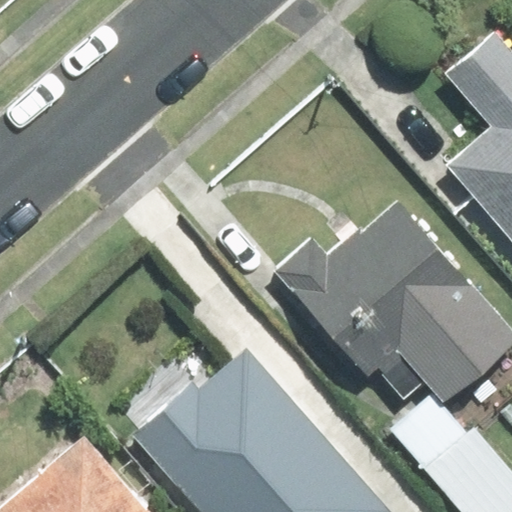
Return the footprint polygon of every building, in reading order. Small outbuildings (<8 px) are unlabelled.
[(447,158),(511,232),(511,39),(497,22),(445,66),(492,119),(447,158)] [(511,335),(511,318),(399,190),(330,250),(313,231),(275,264),(368,370),(376,363),(405,396),(428,377),(444,395),(511,335)] [(134,429),(207,511),(389,511),(397,506),(250,339),(199,384),(193,377),(134,429)] [(433,387),(390,425),(465,511),(507,511),(511,508),(511,463),(475,421),(468,428),(433,387)] [(162,511),(85,424),(0,498),(0,511),(162,511)]
